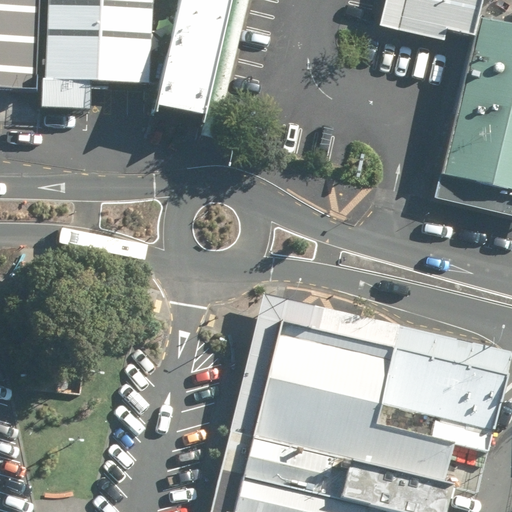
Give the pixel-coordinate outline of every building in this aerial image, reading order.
[(0,0),(0,89),(41,92),(44,0),(0,0)] [(155,84),(159,0),(52,0),(47,108),(94,110),(96,81),(155,84)] [(212,119),(241,0),(179,0),(156,107),(212,119)] [(450,35),(471,40),(480,0),(400,0),(394,27),(448,40),(450,35)] [(511,216),(511,26),(482,19),(436,198),(511,216)] [(270,373),(254,439),(444,484),(454,445),(494,454),(511,379),(511,369),(283,316),(270,373)] [(254,439),(244,478),(381,511),(446,511),(453,487),(444,484),(254,439)] [(381,511),(244,478),(236,511),(381,511)]
